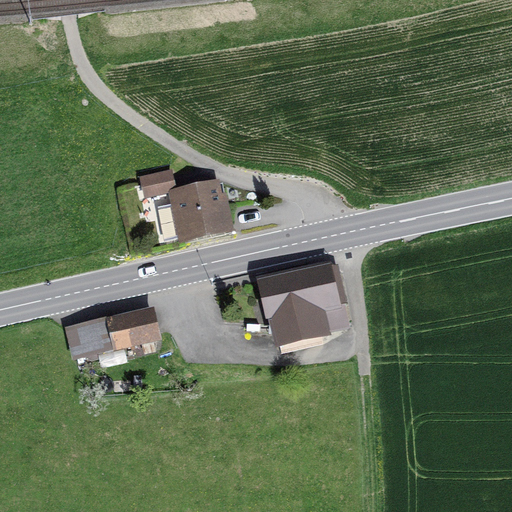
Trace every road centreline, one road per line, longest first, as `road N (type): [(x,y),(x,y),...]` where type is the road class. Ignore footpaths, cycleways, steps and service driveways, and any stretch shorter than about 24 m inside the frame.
road 1 (track): [(67,0),(82,64),(115,104),(213,168),(311,195),(325,208),(365,374),(370,511)]
road 2 (secondary): [(511,197),(0,309)]
